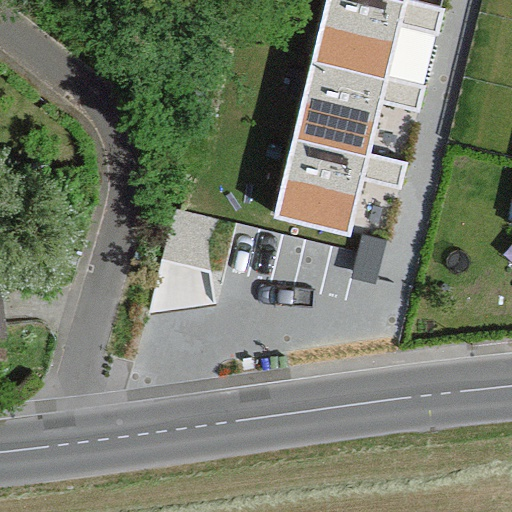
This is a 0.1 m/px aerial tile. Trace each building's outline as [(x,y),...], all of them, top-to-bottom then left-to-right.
[(408,0),(327,0),(314,57),(390,75),(390,74),(402,24),(408,0)] [(408,0),(402,24),(439,33),(446,7),(419,0),(408,0)] [(390,75),(314,57),(295,133),(371,152),(372,151),(384,101),(390,75)] [(390,75),(384,101),(421,110),(427,83),(390,74),(390,75)] [(371,152),(295,133),(276,212),(352,231),(365,178),(371,152)] [(371,152),(365,178),(402,187),(409,160),(372,151),(371,152)]
